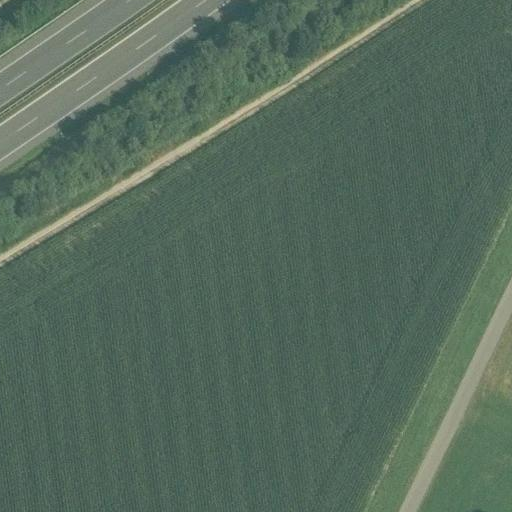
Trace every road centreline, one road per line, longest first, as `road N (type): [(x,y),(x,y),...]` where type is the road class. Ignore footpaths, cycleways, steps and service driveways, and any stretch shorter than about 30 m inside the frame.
road 1 (track): [(425,0),(0,265)]
road 2 (motorway): [(0,141),(207,0)]
road 3 (track): [(421,511),(511,303)]
road 4 (motorway): [(133,0),(0,92)]
